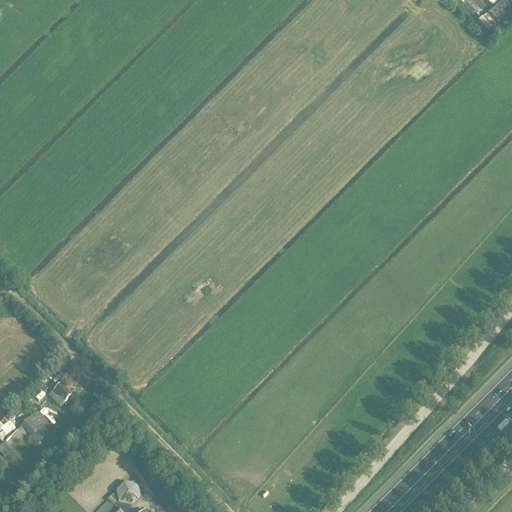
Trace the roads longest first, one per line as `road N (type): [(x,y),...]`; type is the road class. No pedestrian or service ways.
road 1 (unclassified): [(337,511),(511,307)]
road 2 (motorway): [(511,378),(378,511)]
road 3 (motorway): [(411,511),(511,411)]
